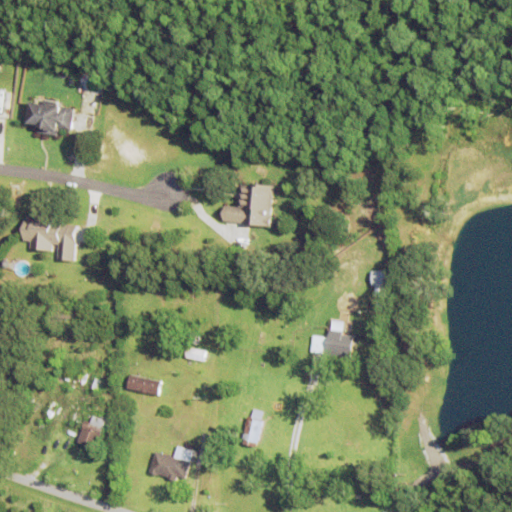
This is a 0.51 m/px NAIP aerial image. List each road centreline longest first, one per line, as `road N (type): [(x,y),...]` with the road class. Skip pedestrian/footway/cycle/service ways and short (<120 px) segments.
road 1 (residential): [(0,171),(181,200)]
road 2 (residential): [(399,511),(403,493),(421,479),(511,446)]
road 3 (residential): [(124,511),(0,470)]
